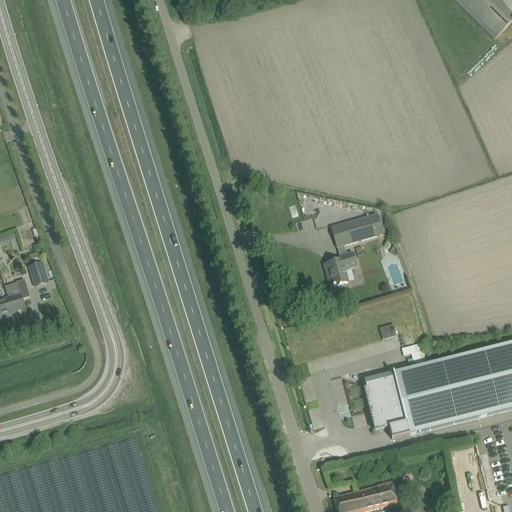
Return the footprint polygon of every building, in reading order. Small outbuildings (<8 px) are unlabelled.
[(452,0),(494,40),(511,22),(511,14),(497,0),(452,0)] [(337,250),(383,236),(377,215),(331,229),(337,250)] [(337,287),(336,287),(348,283),(344,270),(357,267),(353,255),(340,258),(341,261),(328,265),(332,279),(329,280),(331,288),(334,287),(334,288),(337,287)] [(49,284),(43,265),(30,269),(35,288),(49,284)] [(7,306),(10,314),(25,309),(23,300),(30,298),(25,280),(16,283),(17,284),(5,288),(9,299),(11,299),(13,305),(7,306)] [(11,299),(9,299),(0,302),(0,319),(8,317),(7,315),(10,314),(7,306),(13,305),(11,299)] [(412,355),(414,365),(426,362),(422,344),(414,346),(411,331),(399,334),(404,357),(412,355)] [(375,433),(381,431),(389,429),(392,441),(410,436),(511,410),(511,344),(365,382),(367,390),(364,390),(375,433)] [(336,511),(366,511),(397,504),(392,483),(377,487),(377,488),(334,499),(336,511)]
